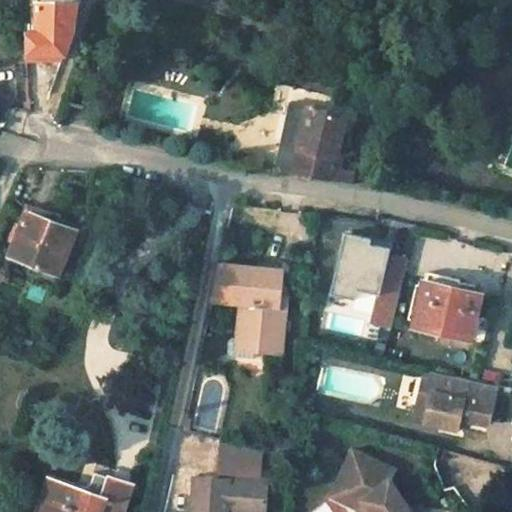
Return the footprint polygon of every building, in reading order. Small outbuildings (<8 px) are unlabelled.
[(34,0),(35,29),(21,30),(24,60),(61,58),(73,26),(75,2),(77,0),(34,0)] [(335,167),(347,119),(292,105),(277,174),(332,179),(335,167)] [(355,171),(335,167),(332,179),(353,183),(355,171)] [(23,213),(4,261),(54,282),(72,238),(56,232),(60,223),(43,215),(41,220),(23,213)] [(278,301),(281,275),(221,267),(213,303),(213,304),(242,306),(238,341),(283,346),(286,312),(277,310),(278,301)] [(422,282),(411,325),(467,341),(480,296),(457,289),(459,282),(427,274),(425,283),(422,282)] [(277,310),(286,312),(287,302),(278,301),(277,310)] [(238,341),(237,351),(281,357),(283,346),(238,341)] [(425,371),(416,411),(427,414),(426,421),(456,429),(457,424),(459,416),(469,418),(488,422),(496,387),(425,371)] [(313,401),(301,400),(300,411),(312,412),(313,401)] [(457,424),(467,426),(469,418),(459,416),(457,424)] [(231,484),(220,483),(194,482),(192,511),(258,511),(262,456),(232,446),(222,442),(221,476),(231,476),(231,484)] [(403,511),(399,505),(383,482),(389,471),(348,449),(329,485),(356,499),(352,507),(355,511),(403,511)] [(49,479),(42,511),(121,511),(130,473),(107,468),(102,490),(49,479)] [(356,499),(329,485),(325,493),(352,507),(356,499)]
